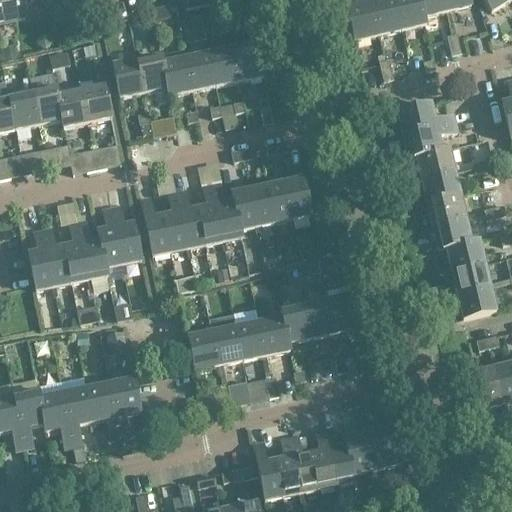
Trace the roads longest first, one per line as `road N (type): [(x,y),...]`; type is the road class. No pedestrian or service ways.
road 1 (residential): [(421,374),(243,422),(193,451),(0,492)]
road 2 (residential): [(0,202),(325,124)]
road 3 (residential): [(421,374),(325,124)]
road 4 (residential): [(325,124),(466,68)]
road 5 (residential): [(511,198),(466,68)]
road 6 (residential): [(325,124),(289,0)]
road 7 (residential): [(469,490),(421,374)]
